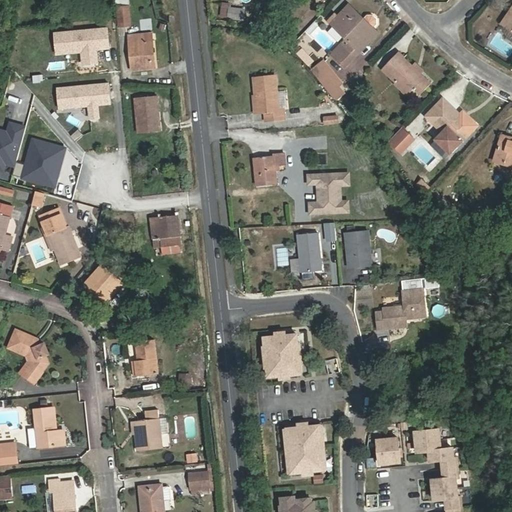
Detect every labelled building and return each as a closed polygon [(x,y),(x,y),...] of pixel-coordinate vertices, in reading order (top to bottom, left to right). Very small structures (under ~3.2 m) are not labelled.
[(378,34),(372,28),(375,25),(374,20),(371,17),(365,17),(363,19),(355,12),(348,5),(330,25),(345,40),(331,55),(345,68),(361,52),(378,34)] [(116,8),(118,28),(131,27),(129,7),(116,8)] [(511,7),(501,24),(511,31),(511,7)] [(244,11),(232,10),(231,18),(243,20),(244,11)] [(273,17),(266,14),(263,24),(274,28),(275,23),(271,22),(273,17)] [(87,29),(54,32),(55,55),(77,54),(78,69),(99,67),(99,51),(112,49),(110,27),(87,29)] [(144,36),(128,37),(132,72),(155,69),(153,42),(144,42),(144,36)] [(302,47),(296,54),(310,67),(316,61),(302,47)] [(401,61),(404,57),(399,53),(383,70),(396,83),(395,84),(407,96),(413,90),(419,94),(427,86),(416,76),(418,73),(413,68),(411,71),(401,61)] [(412,66),(404,57),(401,61),(411,71),(413,68),(418,73),(416,76),(427,86),(429,82),(421,74),(424,71),(415,63),(412,66)] [(327,63),(316,73),(325,82),(341,101),(348,93),(343,87),(346,84),(327,63)] [(271,79),(254,80),(257,115),(265,114),(265,123),(284,121),(283,112),(274,113),(271,79)] [(109,82),(57,88),(58,111),(87,108),(89,120),(101,119),(99,106),(112,105),(109,82)] [(158,98),(135,100),(138,133),(159,131),(157,112),(159,112),(158,98)] [(461,116),(443,99),(426,117),(457,147),(470,134),(457,120),(461,116)] [(324,119),(325,127),(337,126),(336,118),(324,119)] [(6,130),(0,128),(0,171),(3,172),(4,166),(15,167),(27,126),(9,121),(6,130)] [(401,155),(416,139),(403,127),(388,142),(401,155)] [(511,145),(507,145),(509,139),(501,136),(494,162),(505,165),(506,160),(511,161),(511,145)] [(67,147),(32,137),(21,178),(56,188),(67,147)] [(274,158),(276,172),(279,172),(279,167),(286,166),(285,155),(274,156),(274,158)] [(274,158),(255,160),(257,187),(277,185),(274,158)] [(351,172),(307,175),(308,185),(317,184),(318,202),(309,203),(310,214),(350,212),(349,198),(343,199),(343,188),(352,187),(351,172)] [(13,191),(1,188),(0,193),(12,196),(13,191)] [(434,190),(423,200),(434,214),(445,204),(434,190)] [(43,194),(34,192),(30,204),(40,207),(43,194)] [(55,208),(38,215),(45,231),(46,234),(47,234),(53,249),(60,265),(78,257),(65,226),(63,227),(55,208)] [(11,212),(0,209),(0,248),(1,249),(9,251),(13,238),(5,236),(11,212)] [(180,253),(175,212),(152,214),(157,256),(180,253)] [(45,231),(42,232),(50,250),(53,249),(47,234),(46,234),(45,231)] [(314,234),(294,236),(298,274),(309,273),(318,272),(314,234)] [(365,234),(342,236),(345,271),(368,269),(365,234)] [(287,247),(276,249),(278,269),(289,268),(287,247)] [(90,281),(110,298),(123,283),(103,265),(90,281)] [(106,302),(110,298),(90,281),(86,285),(106,302)] [(420,292),(399,294),(401,309),(380,311),(380,315),(372,315),(374,333),(399,330),(399,327),(403,326),(403,322),(423,320),(420,292)] [(9,348),(26,355),(31,357),(32,362),(27,369),(31,374),(28,378),(35,383),(48,364),(45,356),(49,354),(45,345),(39,347),(36,339),(16,330),(9,348)] [(294,338),(261,342),(262,352),(264,352),(266,370),(264,370),(265,381),(298,377),(297,367),(294,367),(292,349),(295,349),(294,338)] [(139,361),(135,362),(137,376),(159,373),(155,341),(136,343),(139,361)] [(31,357),(26,355),(28,363),(20,373),(28,378),(31,374),(27,369),(32,362),(31,357)] [(39,448),(62,445),(61,432),(57,432),(55,408),(34,410),(39,448)] [(157,410),(145,412),(146,421),(134,422),(136,434),(138,451),(163,448),(161,435),(160,420),(158,420),(157,410)] [(166,419),(160,420),(161,435),(168,434),(166,419)] [(316,449),(316,441),(317,441),(317,438),(316,430),(283,433),(284,441),(284,444),(285,444),(286,452),(287,459),(288,466),(286,466),(287,474),(288,477),(320,474),(320,471),(319,462),(318,463),(317,457),(316,449)] [(439,434),(416,436),(418,456),(429,455),(431,466),(442,464),(454,463),(454,462),(454,454),(453,452),(446,453),(442,453),(441,445),(440,443),(439,434)] [(378,444),(380,468),(401,466),(399,442),(398,442),(390,443),(388,443),(380,444),(378,444)] [(0,464),(17,462),(16,450),(0,452),(0,464)] [(187,463),(198,461),(197,452),(186,454),(187,463)] [(454,463),(442,464),(443,474),(458,472),(457,462),(454,462),(454,463)] [(189,474),(191,489),(209,487),(210,487),(209,472),(189,474)] [(458,472),(443,474),(444,483),(456,482),(459,482),(458,472)] [(0,475),(0,499),(13,499),(13,475),(0,475)] [(446,503),(458,502),(457,493),(457,491),(456,482),(444,483),(432,484),(434,504),(446,503)] [(61,483),(51,484),(52,495),(56,495),(57,511),(76,511),(77,510),(75,511),(73,493),(75,493),(74,485),(62,486),(61,483)] [(145,506),(141,507),(141,511),(164,511),(162,485),(143,487),(145,506)] [(209,487),(191,489),(192,495),(210,493),(209,487)] [(310,511),(310,506),(292,508),(291,501),(278,502),(279,510),(282,510),(281,511),(310,511)] [(458,502),(446,503),(447,511),(458,511),(462,511),(461,501),(458,502)]
